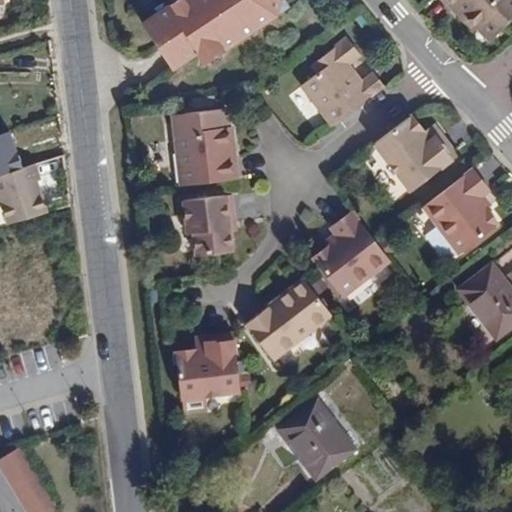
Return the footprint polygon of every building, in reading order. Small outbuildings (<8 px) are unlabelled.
[(177,0),(128,29),(155,79),(182,64),(188,73),(288,12),(281,0),(177,0)] [(511,19),(511,0),(443,0),(454,10),(458,6),(465,13),(462,18),(475,29),(478,27),(493,41),(511,19)] [(454,10),(462,18),(465,13),(458,6),(454,10)] [(323,128),(374,89),(364,75),(353,83),(344,72),(341,74),(336,68),(339,66),(351,57),(338,41),(303,67),(310,77),(294,89),(323,128)] [(172,111),(180,184),(235,177),(233,152),(229,153),(228,143),(233,142),(231,125),(227,125),(225,106),(172,111)] [(424,128),(413,114),(374,143),(408,190),(458,154),(441,130),(436,134),(429,125),(424,128)] [(434,122),(429,125),(436,134),(441,130),(434,122)] [(35,163),(0,172),(0,196),(7,221),(49,209),(35,163)] [(488,187),(472,167),(421,205),(455,251),(495,222),(483,207),(485,205),(478,195),(482,192),(488,187)] [(227,221),(232,220),(229,191),(182,197),(185,231),(191,230),(194,253),(230,249),(228,230),(227,221)] [(490,202),(482,192),(478,195),(485,205),(490,202)] [(338,296),(389,260),(374,240),(352,210),(327,226),(332,234),(323,240),(327,245),(311,256),(338,296)] [(318,233),(323,240),(332,234),(327,226),(318,233)] [(511,291),(492,264),(458,289),(494,337),(511,324),(511,291)] [(268,355),(328,312),(301,276),(274,295),(278,299),(268,305),(265,302),(242,319),(268,355)] [(274,295),(265,302),(268,305),(278,299),(274,295)] [(176,388),(237,382),(230,319),(201,323),(200,330),(190,331),(191,337),(172,339),(176,388)] [(190,325),(190,331),(200,330),(201,323),(190,325)] [(314,398),(275,429),(314,479),(354,449),(314,398)] [(18,445),(0,455),(0,466),(3,471),(26,457),(18,445)] [(26,457),(3,471),(10,483),(33,469),(26,457)] [(33,469),(10,483),(18,495),(40,482),(33,469)] [(40,482),(18,495),(25,507),(48,494),(40,482)] [(48,494),(25,507),(27,511),(45,511),(55,506),(48,494)]
